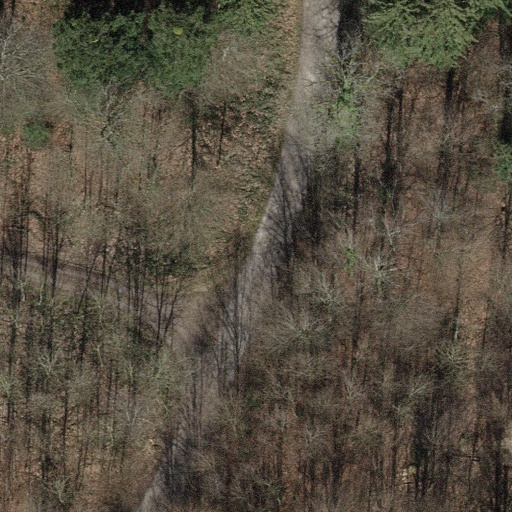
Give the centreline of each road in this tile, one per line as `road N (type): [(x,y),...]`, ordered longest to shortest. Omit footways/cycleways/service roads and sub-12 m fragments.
road 1 (track): [(149,511),(235,322),(310,102),(320,0)]
road 2 (track): [(235,322),(0,261)]
road 3 (track): [(309,511),(511,386)]
